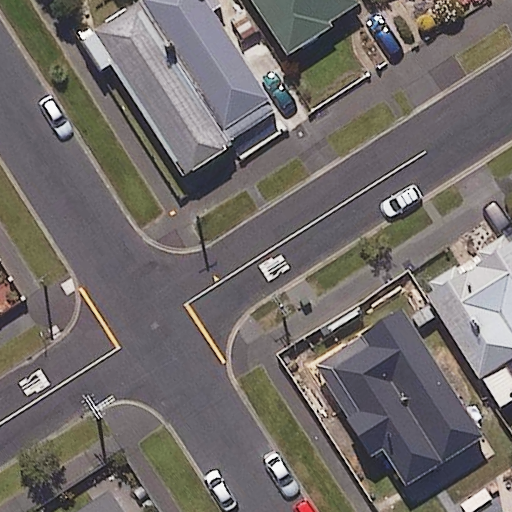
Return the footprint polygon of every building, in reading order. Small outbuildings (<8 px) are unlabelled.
[(157,0),(140,12),(233,154),(281,122),(200,0),(157,0)] [(249,0),(285,57),(333,26),(328,17),(354,0),(249,0)] [(233,154),(140,12),(84,49),(106,83),(117,75),(188,183),(233,154)] [(511,383),(499,361),(511,352),(511,239),(508,233),(490,244),(480,227),(447,247),(457,263),(420,285),(429,300),(409,312),(418,326),(438,314),(474,375),(494,408),(511,396),(511,383)] [(365,341),(328,363),(353,406),(338,415),(366,460),(381,451),(401,484),(477,437),(395,302),(356,325),(365,341)] [(127,511),(111,486),(69,511),(127,511)]
